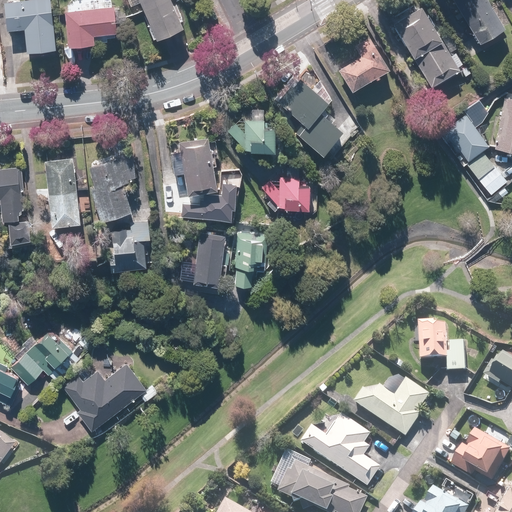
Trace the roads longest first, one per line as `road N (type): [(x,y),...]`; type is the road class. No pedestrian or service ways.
road 1 (residential): [(0,113),(123,100),(183,84),(332,0)]
road 2 (unknown): [(380,511),(455,408)]
